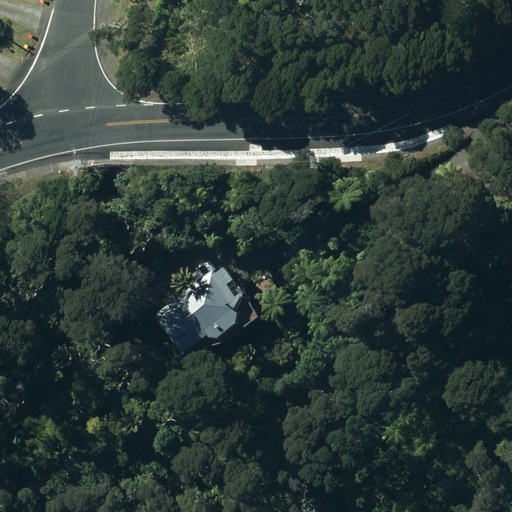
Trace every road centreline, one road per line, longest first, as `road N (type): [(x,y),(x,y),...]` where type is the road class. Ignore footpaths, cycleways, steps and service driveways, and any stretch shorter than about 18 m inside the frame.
road 1 (secondary): [(511,63),(385,114),(119,122),(69,131)]
road 2 (unclassified): [(69,131),(67,36),(75,0)]
